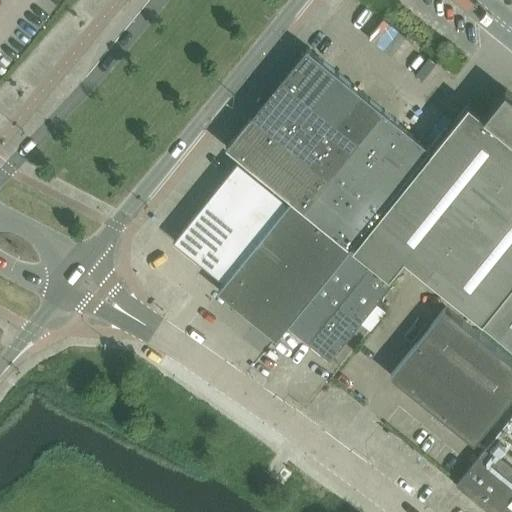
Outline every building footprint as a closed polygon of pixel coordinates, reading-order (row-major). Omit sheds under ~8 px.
[(317,56),(307,47),(306,47),(225,146),(291,199),(349,247),(430,148),(417,137),(351,82),(332,68),(317,56)] [(511,94),(506,90),(485,116),(469,103),(353,247),(389,277),(405,258),(483,321),(511,285),(511,94)] [(174,240),(224,281),(288,202),(237,161),(174,240)] [(288,202),(224,281),(218,289),(276,337),(287,324),(349,247),(291,199),(288,202)] [(349,247),(287,324),(308,342),(371,264),(349,247)] [(371,264),(308,342),(330,360),(393,282),(371,264)] [(511,344),(511,285),(483,321),(511,344)] [(391,375),(474,443),(511,396),(511,360),(446,307),(391,375)] [(511,441),(500,432),(488,446),(501,456),(511,442),(511,441)] [(511,511),(511,465),(501,456),(488,446),(487,446),(457,484),(492,511),(511,511)]
